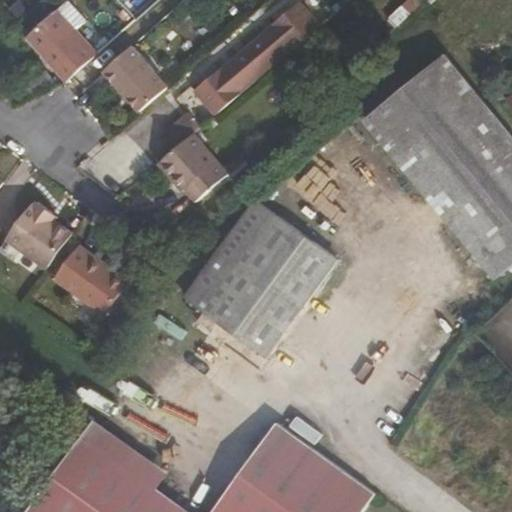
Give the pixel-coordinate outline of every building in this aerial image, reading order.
[(224,117),(328,26),(306,1),(203,91),(224,117)] [(101,54),(90,45),(93,41),(64,10),(34,37),(72,81),(101,54)] [(172,88),(135,48),(107,73),(144,114),(172,88)] [(511,264),(511,149),(436,59),(355,128),(488,285),(511,264)] [(201,136),(208,130),(196,116),(175,135),(186,149),(201,136)] [(234,174),(201,136),(186,149),(164,168),(176,183),(182,178),(201,202),(234,174)] [(0,195),(11,181),(0,173),(0,195)] [(53,271),(79,234),(65,224),(70,216),(45,198),(40,204),(36,204),(11,239),(53,271)] [(265,357),(337,259),(255,200),(184,297),(265,357)] [(134,284),(87,250),(62,285),(110,320),(134,284)] [(363,511),(375,496),(276,426),(214,511),(363,511)] [(181,511),(82,441),(30,511),(181,511)]
